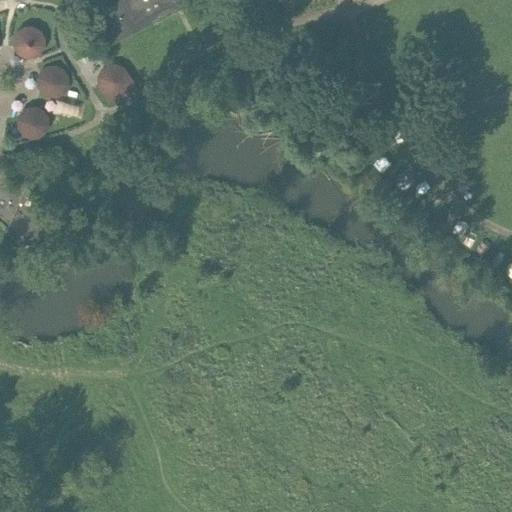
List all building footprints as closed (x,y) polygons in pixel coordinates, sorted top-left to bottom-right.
[(121,0),(125,7),(112,14),(109,8),(90,18),(104,47),(189,3),(187,0),(121,0)] [(47,24),(17,24),(16,53),(46,53),(47,24)] [(60,60),(36,73),(50,99),(75,85),(60,60)] [(21,106),(22,135),(50,134),(49,105),(21,106)] [(0,206),(28,231),(38,221),(5,192),(0,197),(0,206)]
